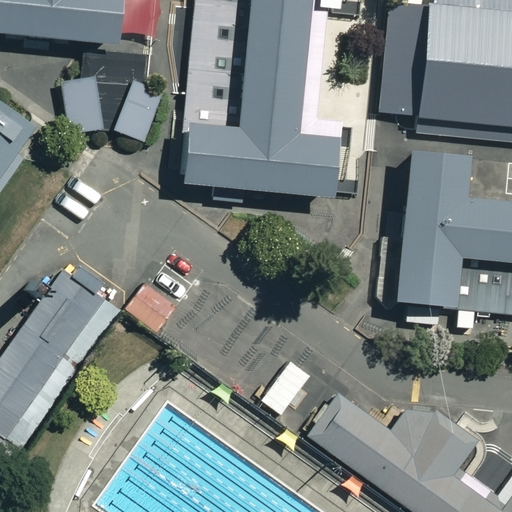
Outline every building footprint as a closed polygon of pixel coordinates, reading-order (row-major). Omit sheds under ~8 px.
[(0,0),(0,31),(117,40),(120,0),(0,0)] [(240,0),(233,117),(180,113),(176,176),(327,187),(331,131),(286,128),(295,0),(240,0)] [(188,0),(180,113),(233,117),(240,0),(188,0)] [(511,0),(386,0),(377,133),(511,141),(511,0)] [(52,87),(66,135),(97,131),(107,132),(133,141),(154,92),(132,74),(128,67),(82,62),(77,69),(52,87)] [(0,176),(33,130),(0,107),(0,176)] [(400,155),(391,306),(454,310),(457,258),(511,261),(511,207),(462,204),(465,159),(400,155)] [(454,310),(511,313),(511,261),(457,258),(454,310)] [(0,480),(80,369),(58,353),(95,301),(62,277),(0,364),(0,480)] [(303,372),(283,358),(254,397),(273,411),(303,372)] [(406,511),(511,511),(511,481),(493,509),(446,476),(467,447),(396,397),(375,427),(323,391),(293,433),(406,511)]
